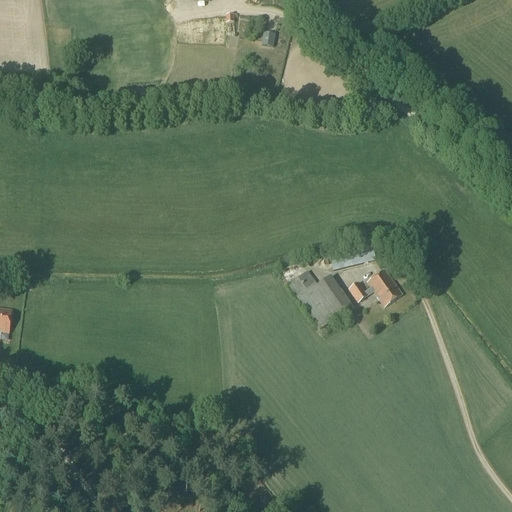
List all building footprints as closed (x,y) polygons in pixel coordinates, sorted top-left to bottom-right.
[(73,0),(75,17),(145,11),(145,8),(174,6),(173,0),(73,0)] [(234,16),(225,16),(226,24),(235,24),(234,16)] [(119,50),(142,51),(143,26),(119,26),(119,50)] [(181,45),(204,43),(203,29),(180,31),(181,45)] [(262,46),(274,49),(276,36),(264,33),(262,46)] [(180,80),(232,77),(231,58),(179,61),(180,80)] [(131,84),(146,84),(146,64),(131,64),(131,84)] [(319,260),(322,271),(332,268),(333,273),(376,263),(373,247),(319,260)] [(366,294),(368,297),(369,298),(373,295),(384,310),(403,297),(385,272),(366,285),(370,290),(366,294)] [(288,286),(320,332),(353,309),(331,278),(318,287),(308,273),(288,286)] [(347,292),(357,305),(368,297),(366,294),(359,284),(347,292)] [(0,340),(1,334),(9,335),(12,312),(0,310),(0,340)]
